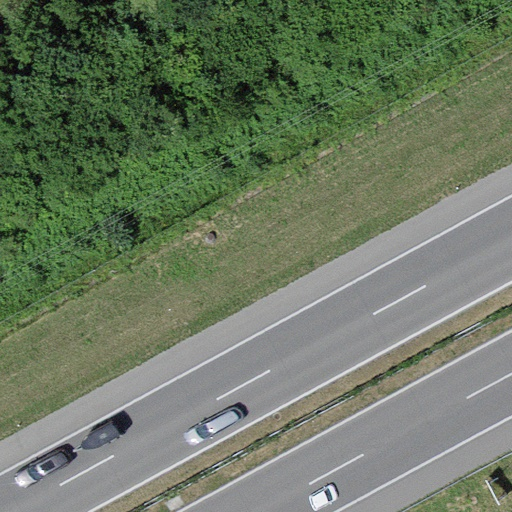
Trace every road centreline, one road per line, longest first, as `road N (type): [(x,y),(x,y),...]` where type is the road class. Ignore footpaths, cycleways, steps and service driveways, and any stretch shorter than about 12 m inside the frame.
road 1 (motorway): [(511,240),(12,511)]
road 2 (motorway): [(260,511),(511,375)]
